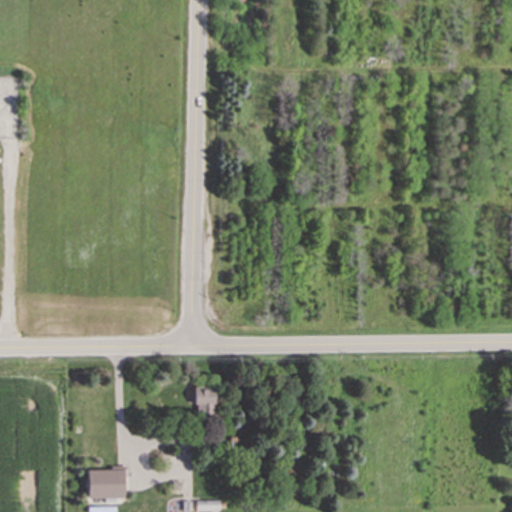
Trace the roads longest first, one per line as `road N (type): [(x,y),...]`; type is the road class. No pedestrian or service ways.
road 1 (residential): [(0,350),(511,343)]
road 2 (residential): [(199,0),(190,347)]
